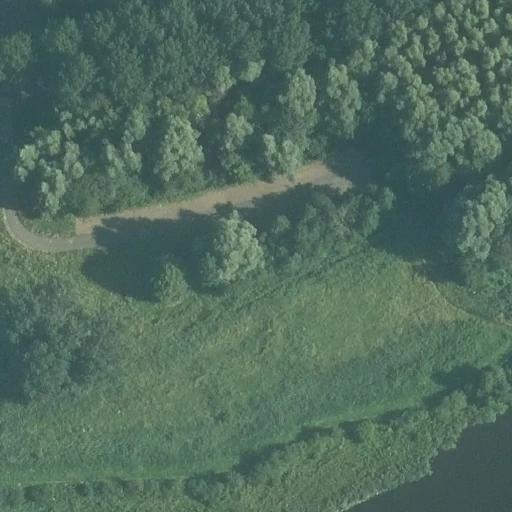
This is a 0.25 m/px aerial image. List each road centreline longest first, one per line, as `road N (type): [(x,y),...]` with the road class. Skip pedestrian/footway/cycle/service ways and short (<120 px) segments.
road 1 (tertiary): [(0,94),(266,42),(398,0)]
road 2 (track): [(511,328),(450,309),(433,292),(373,165)]
